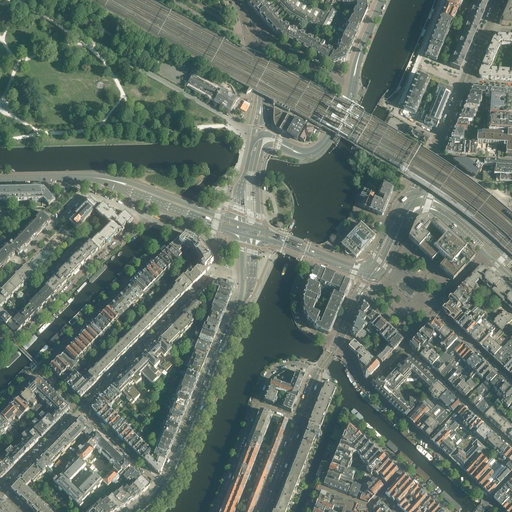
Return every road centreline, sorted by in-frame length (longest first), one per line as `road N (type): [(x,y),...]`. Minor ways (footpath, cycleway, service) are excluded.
road 1 (residential): [(0,408),(180,228)]
road 2 (residential): [(143,215),(13,344),(0,330)]
road 3 (tertiary): [(410,193),(361,266),(256,229)]
road 4 (primary): [(164,491),(239,309)]
road 5 (residential): [(221,270),(81,408)]
road 6 (secondary): [(82,176),(241,234)]
road 7 (residential): [(365,385),(488,500)]
road 8 (secondary): [(240,223),(123,180),(82,176)]
road 9 (primary): [(256,229),(264,149),(305,155),(326,137)]
road 10 (residential): [(319,486),(348,419),(404,470)]
road 11 (residential): [(402,346),(511,447)]
road 12 (unknown): [(459,248),(470,258),(455,274),(423,246),(417,238),(430,224),(456,245)]
road 13 (residential): [(0,281),(90,190)]
